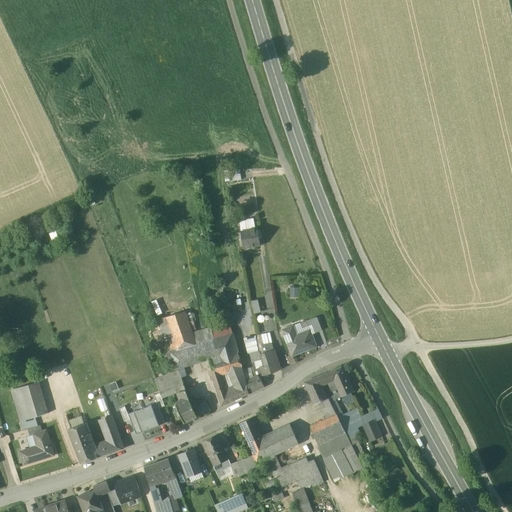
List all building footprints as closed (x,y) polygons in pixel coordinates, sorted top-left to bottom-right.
[(104,159),(109,158),(104,142),(99,144),(104,159)] [(239,170),(230,172),(231,181),(241,180),(239,170)] [(253,218),(247,219),(246,220),(241,221),(240,223),(241,232),(251,230),(250,229),(255,229),(253,218)] [(205,225),(198,227),(200,236),(207,234),(205,225)] [(255,229),(250,229),(251,230),(241,232),(240,232),(243,248),(260,245),(258,228),(255,229)] [(259,299),(252,300),(253,312),(260,311),(259,299)] [(185,312),(157,320),(177,368),(198,362),(210,359),(237,352),(229,323),(192,333),(185,312)] [(317,317),(306,322),(308,327),(312,326),(315,333),(322,330),(317,317)] [(309,331),(296,336),(293,327),(283,330),(293,355),(315,346),(309,331)] [(269,334),(264,335),(266,345),(272,343),(269,334)] [(244,337),(247,351),(258,349),(254,335),(244,337)] [(264,335),(256,336),(257,346),(266,345),(264,335)] [(266,345),(257,346),(259,353),(260,353),(261,355),(274,350),(272,343),(266,345)] [(274,350),(261,355),(264,366),(265,367),(278,362),(274,350)] [(237,352),(210,359),(214,375),(220,373),(229,370),(242,366),(239,357),(237,352)] [(259,353),(250,355),(253,366),(254,370),(257,369),(255,362),(263,360),(261,355),(260,353),(259,353)] [(250,355),(239,357),(242,366),(245,365),(246,368),(253,366),(250,355)] [(264,366),(260,367),(261,368),(263,376),(281,370),(278,362),(265,367),(264,366)] [(242,366),(229,370),(238,389),(246,385),(246,383),(242,366)] [(342,396),(350,393),(353,391),(342,367),(323,375),(327,383),(331,391),(332,390),(334,395),(336,400),(342,397),(343,397),(342,396)] [(257,369),(254,370),(256,378),(259,377),(263,376),(261,368),(257,369)] [(178,371),(172,373),(175,380),(181,377),(178,371)] [(172,373),(166,375),(173,392),(178,390),(175,380),(172,373)] [(220,373),(214,375),(214,376),(211,377),(221,407),(235,401),(231,392),(229,388),(226,390),(220,373)] [(166,375),(155,380),(160,393),(161,397),(173,392),(166,375)] [(323,375),(304,383),(314,405),(318,403),(327,399),(321,386),(321,387),(321,386),(327,383),(323,375)] [(188,399),(184,385),(181,377),(175,380),(178,390),(181,398),(183,401),(176,405),(184,423),(197,417),(192,407),(188,399)] [(246,383),(246,385),(249,394),(249,395),(264,387),(259,377),(256,378),(249,381),(246,383)] [(37,382),(11,390),(21,422),(36,417),(46,414),(37,382)] [(238,389),(231,392),(235,401),(249,394),(246,385),(238,389)] [(157,403),(159,408),(165,406),(161,397),(160,393),(154,396),(157,403)] [(342,396),(343,397),(347,406),(354,403),(350,393),(342,396)] [(338,417),(343,414),(336,400),(334,395),(329,397),(329,398),(338,417)] [(327,399),(318,403),(327,422),(338,417),(329,398),(327,399)] [(205,400),(192,407),(197,417),(211,410),(205,400)] [(157,403),(143,409),(151,429),(165,423),(159,408),(157,403)] [(124,422),(130,420),(128,414),(125,407),(119,409),(124,422)] [(343,414),(338,417),(345,434),(348,439),(356,436),(361,433),(358,427),(363,425),(364,424),(361,417),(357,408),(343,414)] [(143,409),(128,414),(130,420),(136,435),(151,429),(143,409)] [(240,422),(255,415),(253,411),(238,418),(240,422)] [(371,413),(361,417),(364,424),(363,425),(364,425),(375,421),(371,413)] [(111,414),(100,418),(109,442),(119,438),(119,436),(111,414)] [(36,417),(21,422),(23,429),(28,427),(31,436),(33,436),(43,433),(42,430),(40,425),(38,426),(36,417)] [(261,437),(253,417),(240,423),(248,443),(261,437)] [(327,422),(311,429),(319,446),(345,434),(338,417),(327,422)] [(375,421),(364,425),(370,441),(382,436),(375,421)] [(84,425),(71,430),(71,429),(68,430),(69,433),(85,427),(84,425)] [(290,425),(261,437),(248,443),(257,462),(266,457),(274,454),(298,444),(290,425)] [(85,427),(69,433),(72,440),(88,434),(85,427)] [(46,429),(42,430),(43,433),(33,436),(37,447),(21,453),(24,464),(54,455),(46,429)] [(88,434),(72,440),(81,463),(97,458),(94,451),(88,434)] [(345,434),(319,446),(322,453),(349,441),(348,439),(345,434)] [(228,460),(217,435),(202,442),(214,467),(219,464),(228,460)] [(119,438),(109,442),(111,445),(94,451),(97,458),(123,449),(119,438)] [(192,449),(180,454),(180,455),(177,456),(182,468),(185,467),(189,477),(201,472),(192,449)] [(353,471),(342,451),(323,459),(333,480),(353,471)] [(276,456),(275,456),(274,454),(266,457),(275,479),(284,475),(281,468),(276,456)] [(177,455),(169,459),(173,472),(182,469),(177,456),(177,455)] [(308,461),(306,457),(281,468),(284,475),(275,479),(280,488),(290,484),(294,493),(303,489),(323,481),(314,459),(308,461)] [(169,459),(144,467),(149,485),(169,478),(175,476),(173,472),(169,459)] [(228,460),(219,464),(222,469),(230,466),(229,465),(231,464),(228,460)] [(243,460),(236,462),(241,475),(248,473),(243,460)] [(231,464),(229,465),(230,466),(232,471),(234,478),(241,475),(236,462),(231,464)] [(222,469),(219,464),(214,467),(218,476),(224,473),(222,469)] [(230,466),(222,469),(224,473),(224,475),(232,471),(230,466)] [(134,476),(114,483),(116,489),(121,503),(121,504),(142,496),(134,476)] [(175,476),(169,478),(174,493),(180,491),(175,476)] [(104,482),(93,486),(95,490),(97,495),(107,492),(104,482)] [(169,488),(160,491),(163,498),(171,495),(169,488)] [(116,489),(110,491),(108,492),(113,506),(121,503),(116,489)] [(313,511),(303,489),(294,493),(301,511),(313,511)] [(95,490),(78,497),(83,511),(94,511),(95,511),(101,510),(101,508),(97,495),(95,490)] [(157,490),(151,492),(153,500),(160,498),(157,490)] [(275,501),(284,497),(282,492),(273,496),(275,501)] [(242,494),(215,507),(217,511),(227,511),(247,503),(242,494)] [(160,500),(160,498),(153,500),(156,511),(172,511),(169,497),(160,500)] [(67,511),(64,502),(51,506),(52,511),(67,511)]
